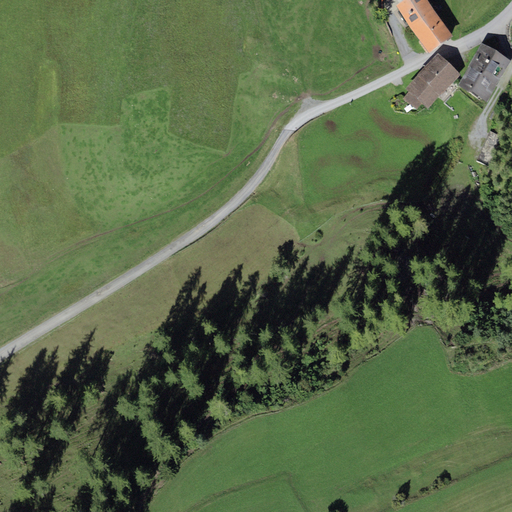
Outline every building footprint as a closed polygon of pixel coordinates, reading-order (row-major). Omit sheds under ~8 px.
[(423,0),(410,0),(396,10),(411,33),(435,16),(423,0)] [(435,16),(411,33),(427,54),(453,38),(435,16)] [(498,84),(510,64),(482,47),(470,69),(498,84)] [(459,76),(437,57),(419,79),(439,98),(459,76)] [(485,103),(498,84),(470,69),(457,88),(485,103)] [(439,98),(419,79),(405,92),(408,95),(428,112),(439,98)] [(502,137),(488,133),(475,162),(491,166),(502,137)]
